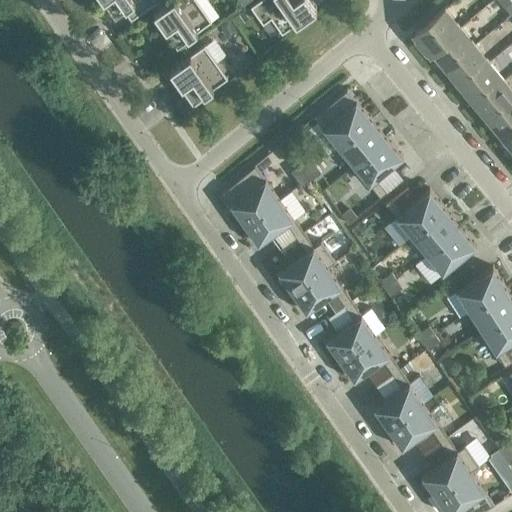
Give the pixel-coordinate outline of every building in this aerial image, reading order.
[(115,15),(124,8),(130,17),(131,19),(156,1),(155,0),(107,0),(109,2),(107,4),(109,7),(109,6),(114,13),(114,14),(115,15)] [(177,44),(219,15),(218,13),(218,14),(208,0),(170,0),(154,11),(155,13),(160,20),(166,29),(168,27),(171,31),(169,33),(171,36),(172,36),(177,43),(176,43),(177,44)] [(258,0),(250,6),(251,7),(252,7),(262,21),(261,21),(263,23),(271,17),(281,31),(282,33),(316,9),(315,7),(315,8),(310,1),(310,0),(258,0)] [(460,27),(444,8),(414,34),(430,54),(433,51),(432,50),(460,27)] [(221,23),(228,33),(232,33),(238,29),(229,17),(221,23)] [(474,45),(460,27),(432,50),(433,51),(446,68),(474,45)] [(227,78),(226,76),(216,62),(215,60),(215,61),(205,46),(204,45),(170,69),(171,70),(176,77),(182,86),(184,84),(187,89),(185,90),(187,93),(188,93),(193,100),(192,100),(193,102),(227,78)] [(489,62),(474,45),(446,68),(461,85),(489,62)] [(504,80),(489,62),(461,85),(476,103),(504,80)] [(511,102),(511,89),(504,80),(476,103),(490,120),(511,102)] [(372,118),(347,88),(313,116),(338,146),(372,118)] [(511,131),(511,102),(490,120),(505,138),(511,131)] [(387,137),(372,118),(338,146),(353,165),(387,137)] [(403,156),(387,137),(353,165),(380,197),(387,191),(376,178),(403,156)] [(316,164),(311,157),(298,165),(304,173),(316,164)] [(280,198),(256,163),(221,191),(244,223),(280,198)] [(321,172),(316,164),(304,173),(309,180),(321,172)] [(309,180),(304,173),(298,165),(291,171),(302,186),(309,180)] [(445,207),(429,188),(403,210),(392,197),(385,203),(411,235),(445,207)] [(304,232),(280,198),(244,223),(258,244),(287,224),(296,237),(304,232)] [(461,226),(445,207),(411,235),(427,254),(461,226)] [(347,210),(341,214),(348,222),(356,216),(353,211),(347,210)] [(477,245),(461,226),(427,254),(443,273),(477,245)] [(321,240),(313,245),(304,232),(296,237),(306,251),(277,271),(292,291),(328,266),(328,267),(336,261),(321,240)] [(328,266),(292,291),(306,312),(326,298),(336,311),(344,305),(352,300),(328,267),(328,266)] [(506,287),(493,266),(456,290),(469,311),(506,287)] [(397,279),(392,272),(379,280),(385,288),(397,279)] [(402,287),(397,279),(385,288),(390,295),(402,287)] [(511,311),(511,295),(506,287),(469,311),(482,331),(511,311)] [(376,334),(352,300),(344,305),(354,319),(325,339),(340,359),(376,334)] [(511,341),(511,311),(482,331),(505,366),(511,361),(511,360),(504,347),(511,341)] [(434,332),(429,325),(417,333),(422,341),(434,332)] [(439,340),(434,332),(422,341),(427,348),(439,340)] [(400,368),(376,334),(340,359),(354,380),(383,360),(392,373),(400,368)] [(408,362),(400,368),(404,374),(413,368),(408,362)] [(404,374),(400,368),(392,373),(402,387),(373,407),(388,427),(424,402),(404,374)] [(447,436),(424,402),(388,427),(402,448),(430,428),(440,441),(447,436)] [(472,471),(480,465),(465,444),(457,449),(447,436),(440,441),(449,455),(421,475),(435,495),(471,470),(472,471)] [(511,449),(511,442),(510,440),(498,448),(503,456),(511,449)] [(503,456),(498,448),(490,453),(501,468),(508,463),(503,456)] [(511,460),(511,449),(503,456),(508,463),(511,460)] [(481,511),(495,503),(472,471),(471,470),(435,495),(447,511),(481,511)]
